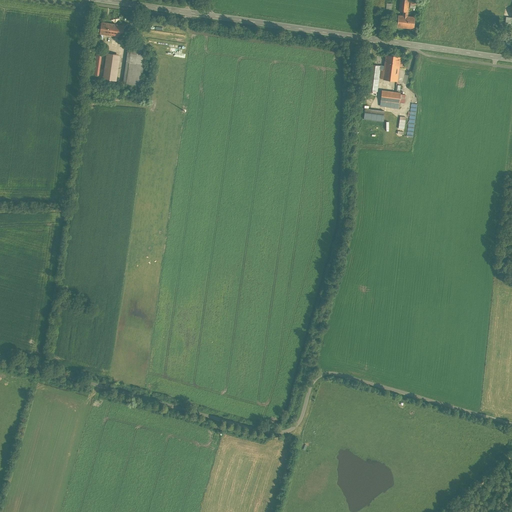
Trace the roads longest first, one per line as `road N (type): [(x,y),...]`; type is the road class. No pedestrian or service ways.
road 1 (unclassified): [(511,424),(327,373),(312,382),(300,421),(270,432),(0,357)]
road 2 (secondary): [(511,59),(207,16)]
